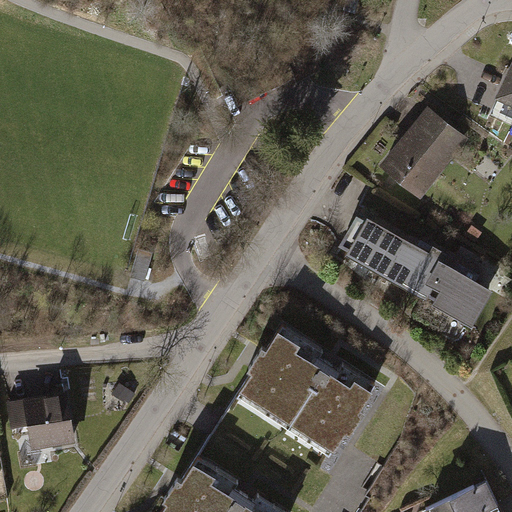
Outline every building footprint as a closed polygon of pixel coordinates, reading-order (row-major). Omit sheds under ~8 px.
[(511,57),(494,94),(511,102),(511,57)] [(469,136),(427,102),(379,162),(420,196),(469,136)] [(338,252),(465,325),(487,287),(360,214),(338,252)] [(472,224),(465,234),(475,241),(481,231),(472,224)] [(327,363),(275,329),(237,388),(332,449),(370,390),(327,363)] [(64,397),(18,406),(29,457),(75,447),(64,397)] [(269,511),(242,494),(187,459),(152,511),(269,511)] [(494,511),(480,483),(423,511),(422,511),(494,511)]
